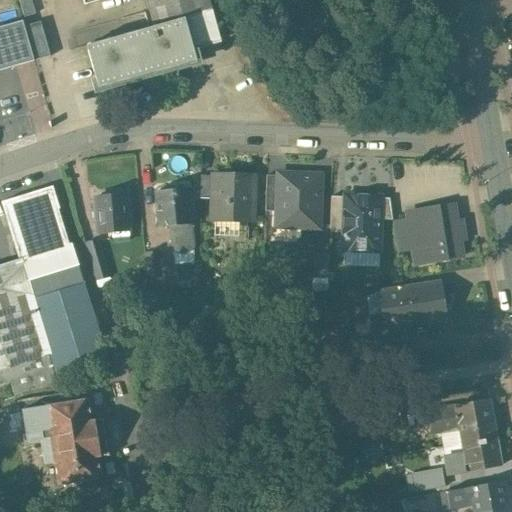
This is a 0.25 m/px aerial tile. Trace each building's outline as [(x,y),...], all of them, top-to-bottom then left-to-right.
[(31,0),(18,0),(24,17),(35,14),(31,0)] [(208,0),(145,0),(154,27),(183,19),(211,11),(208,0)] [(145,12),(120,19),(125,35),(150,28),(145,12)] [(125,35),(86,46),(98,89),(195,61),(183,19),(154,27),(150,28),(125,35)] [(22,22),(0,28),(0,70),(34,61),(24,27),(22,22)] [(40,22),(24,27),(34,61),(50,57),(40,22)] [(255,176),(212,175),(212,200),(211,221),(253,222),(255,176)] [(320,176),(281,175),(281,176),(281,195),(278,195),(277,212),(277,224),(300,225),(300,227),(318,228),(320,176)] [(212,177),(200,176),(199,199),(212,200),(212,177)] [(281,176),(266,176),(265,212),(277,212),(278,195),(281,195),(281,176)] [(187,189),(155,192),(159,228),(170,227),(172,249),(177,252),(189,251),(193,247),(191,225),(187,189)] [(121,195),(110,196),(110,200),(93,202),(97,236),(112,234),(111,230),(128,228),(124,198),(122,198),(121,195)] [(376,197),(344,195),(344,197),(343,233),(342,251),(379,252),(380,220),(375,220),(376,198),(376,197)] [(344,197),(331,197),(330,233),(343,233),(344,197)] [(389,199),(376,198),(375,220),(380,220),(392,221),(389,199)] [(453,206),(406,214),(414,265),(462,257),(459,240),(464,239),(461,222),(456,223),(453,206)] [(109,276),(99,242),(85,245),(95,279),(109,276)] [(0,387),(10,385),(14,397),(108,368),(104,357),(104,356),(99,340),(70,246),(66,247),(0,266),(0,387)] [(158,252),(143,253),(146,279),(161,277),(159,260),(158,252)] [(172,259),(159,260),(161,277),(162,282),(174,281),(172,259)] [(441,284),(381,293),(384,314),(370,316),(374,343),(406,338),(404,326),(446,319),(441,284)] [(128,331),(99,340),(104,356),(104,357),(134,348),(128,331)] [(403,344),(379,348),(381,362),(405,358),(403,344)] [(83,400),(21,411),(27,445),(39,443),(43,465),(52,464),(56,486),(97,479),(94,459),(99,458),(93,420),(87,421),(83,400)] [(490,401),(455,407),(459,430),(462,448),(495,442),(497,441),(490,401)] [(455,407),(427,412),(431,435),(459,430),(455,407)] [(495,442),(462,448),(464,456),(446,459),(449,473),(466,469),(466,471),(500,465),(495,442)] [(441,474),(412,477),(413,491),(443,487),(441,474)] [(503,482),(469,488),(471,499),(473,511),(486,511),(507,508),(503,482)] [(469,488),(441,493),(444,508),(464,505),(471,499),(469,488)]
